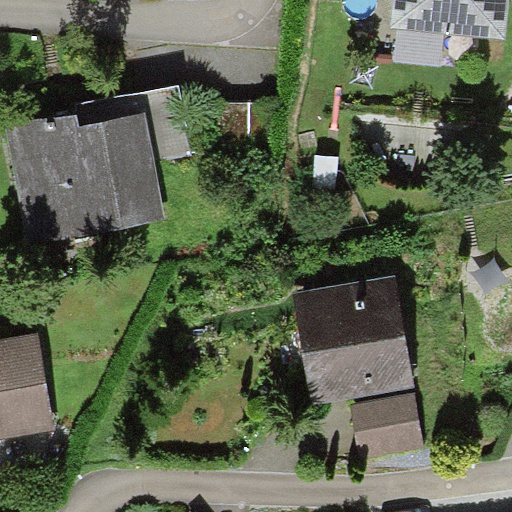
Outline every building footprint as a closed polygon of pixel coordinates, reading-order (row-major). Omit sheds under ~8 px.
[(392,0),(392,11),(506,22),(507,0),(392,0)] [(180,72),(77,95),(80,110),(146,97),(158,161),(195,152),(180,72)] [(69,96),(5,111),(30,237),(168,211),(158,161),(146,97),(80,110),(77,95),(69,96)] [(272,95),(216,95),(215,157),(272,157),(272,95)] [(396,264),(294,282),(314,394),(373,383),(416,375),(396,264)] [(38,322),(0,327),(0,431),(53,423),(38,322)] [(425,442),(415,386),(350,398),(360,454),(425,442)]
